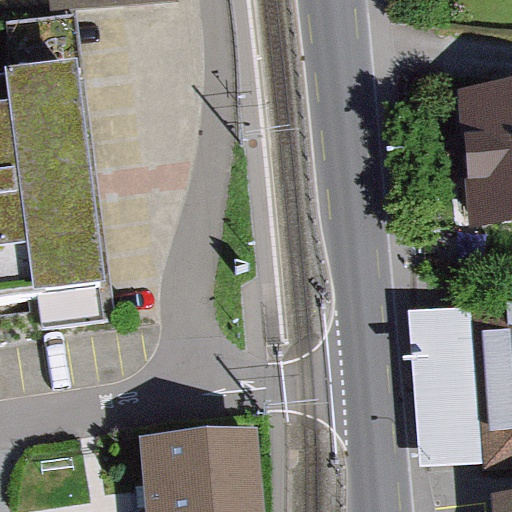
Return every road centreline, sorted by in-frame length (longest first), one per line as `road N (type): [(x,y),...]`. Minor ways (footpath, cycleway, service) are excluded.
road 1 (secondary): [(365,377),(327,0)]
road 2 (residential): [(0,418),(201,392)]
road 3 (residential): [(365,377),(201,392)]
road 4 (secondary): [(377,511),(365,377)]
